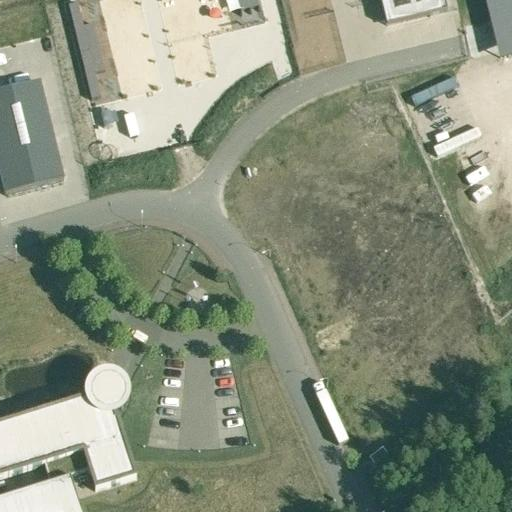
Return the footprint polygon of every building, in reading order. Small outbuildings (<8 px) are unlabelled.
[(443,0),(368,0),(369,3),(379,0),(387,27),(447,14),(443,0)] [(511,0),(490,0),(504,57),(511,54),(511,0)] [(40,85),(0,94),(0,181),(4,198),(64,183),(40,85)] [(90,399),(0,427),(0,480),(45,467),(84,454),(90,472),(96,492),(137,480),(118,420),(117,420),(114,412),(117,410),(120,408),(122,404),(124,400),(124,396),(124,392),(122,388),(119,385),(116,382),(112,381),(107,380),(103,381),(99,383),(96,386),(94,389),(92,393),(92,397),(92,400),(90,401),(90,399)] [(383,449),(370,459),(377,469),(390,459),(383,449)] [(84,454),(45,467),(51,486),(71,479),(71,480),(72,480),(71,478),(90,472),(84,454)] [(51,486),(0,501),(0,511),(81,511),(71,480),(71,479),(51,486)]
